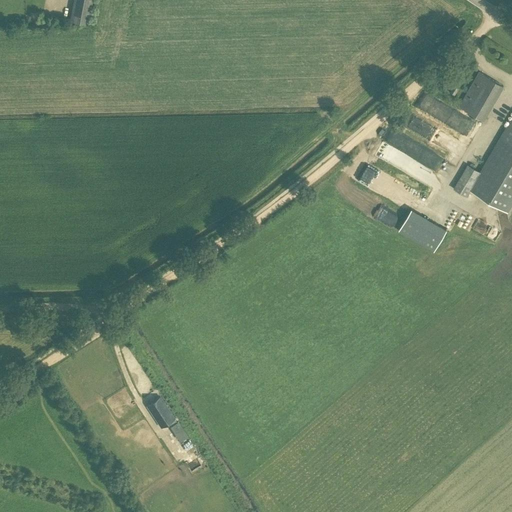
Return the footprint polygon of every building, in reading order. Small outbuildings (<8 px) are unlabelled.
[(88,24),(92,0),(74,0),(70,20),(88,24)] [(483,119),(503,85),(479,72),(459,106),(483,119)] [(455,95),(459,88),(454,85),(450,92),(455,95)] [(466,130),(471,118),(423,96),(417,108),(466,130)] [(429,136),(435,124),(413,113),(407,126),(429,136)] [(511,116),(500,138),(480,172),(481,172),(471,190),(479,195),(507,211),(511,202),(511,116)] [(425,153),(420,160),(389,143),(381,157),(385,159),(386,158),(432,183),(437,174),(425,167),(431,156),(425,153)] [(431,168),(442,155),(437,151),(426,163),(431,168)] [(471,190),(481,172),(480,172),(467,164),(453,188),(467,197),(471,190)] [(476,228),(488,232),(491,222),(479,218),(476,228)] [(493,238),(498,241),(502,234),(497,231),(493,238)] [(177,422),(174,418),(160,397),(147,406),(161,426),(168,421),(171,426),(177,422)]
